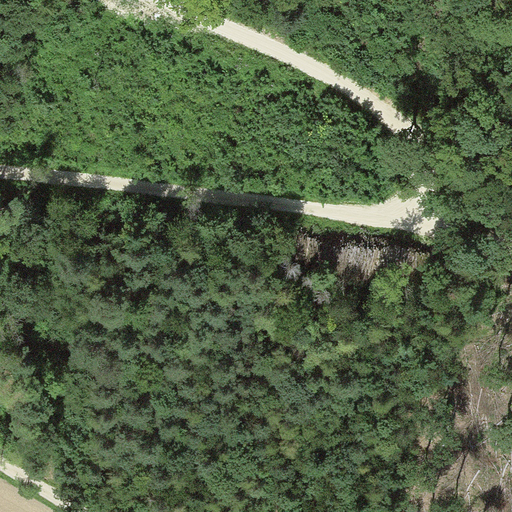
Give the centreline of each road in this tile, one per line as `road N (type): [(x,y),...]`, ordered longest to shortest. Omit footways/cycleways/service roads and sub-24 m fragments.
road 1 (track): [(175,0),(353,88),(418,139),(424,186),(416,229),(511,251)]
road 2 (track): [(416,229),(0,173)]
